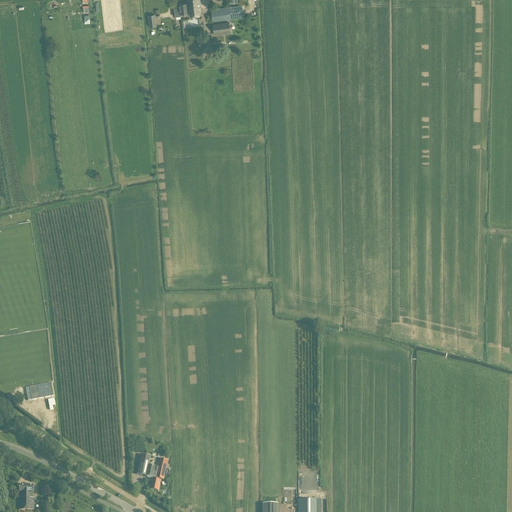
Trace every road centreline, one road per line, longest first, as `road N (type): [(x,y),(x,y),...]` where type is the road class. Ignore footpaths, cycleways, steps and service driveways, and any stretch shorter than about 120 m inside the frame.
road 1 (unclassified): [(136,511),(140,503),(0,406)]
road 2 (primary): [(136,511),(0,443)]
